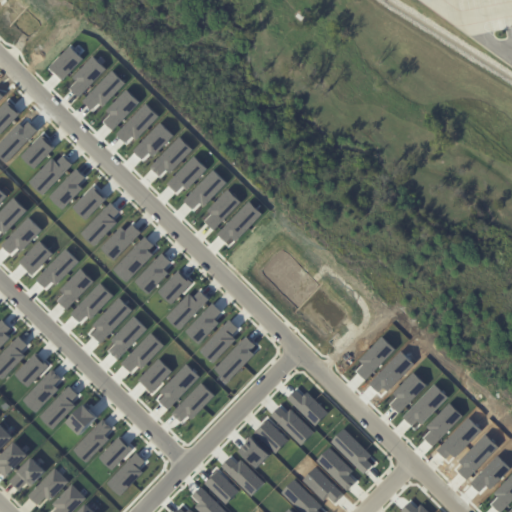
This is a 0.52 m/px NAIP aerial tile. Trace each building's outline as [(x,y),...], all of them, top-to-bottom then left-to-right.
[(0,423),(13,436),(10,439),(0,449),(0,423)] [(0,455),(14,440),(28,454),(25,457),(15,467),(5,477),(0,471),(0,455)] [(26,482),(19,489),(9,480),(31,457),(45,470),(42,472),(36,481),(30,486),(26,482)] [(69,480),(65,485),(53,496),(50,500),(45,495),(38,504),(28,494),(55,466),(69,480)] [(50,511),(56,507),(52,503),(72,483),(86,497),(82,501),(71,511),(50,511)] [(76,511),(86,502),(96,511),(76,511)]
